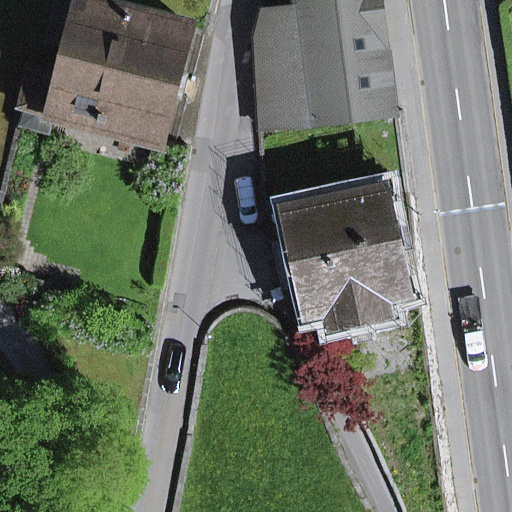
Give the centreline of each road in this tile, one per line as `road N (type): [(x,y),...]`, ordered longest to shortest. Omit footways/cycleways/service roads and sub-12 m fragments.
road 1 (residential): [(238,0),(146,511)]
road 2 (primary): [(446,0),(511,487)]
